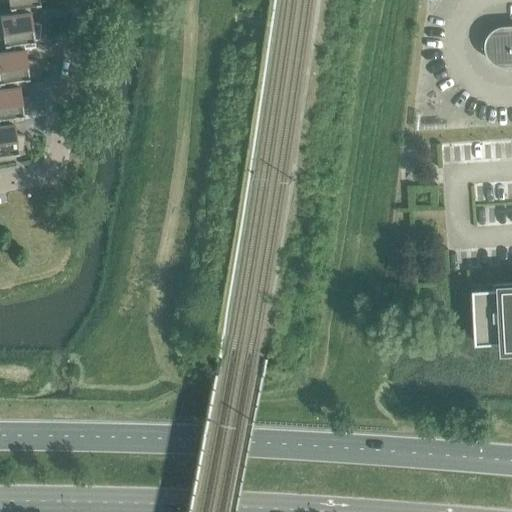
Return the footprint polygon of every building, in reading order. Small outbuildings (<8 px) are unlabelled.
[(0,0),(0,1),(8,2),(9,13),(29,11),(40,9),(39,2),(43,1),(43,0),(0,0)] [(0,39),(2,39),(4,50),(4,51),(23,48),(24,48),(34,47),(33,39),(38,39),(40,24),(31,23),(29,11),(9,13),(0,14),(0,39)] [(511,24),(511,25),(508,25),(505,26),(502,28),(500,29),(497,31),(496,34),(494,36),(493,39),(492,42),(492,45),(493,48),(493,51),(494,54),(496,57),(498,59),(500,61),(502,63),(505,64),(508,65),(511,65),(511,24)] [(0,87),(18,85),(18,86),(29,84),(28,77),(32,76),(34,61),(25,60),(24,48),(23,48),(4,51),(4,50),(0,50),(0,87)] [(0,124),(12,122),(13,123),(23,121),(22,114),(27,113),(29,98),(20,97),(18,86),(18,85),(0,87),(0,124)] [(0,124),(0,161),(12,159),(15,159),(14,152),(17,152),(17,151),(22,150),(23,135),(14,134),(13,123),(12,122),(0,124)] [(511,285),(472,288),(474,321),(475,341),(507,339),(507,333),(511,332),(511,285)]
